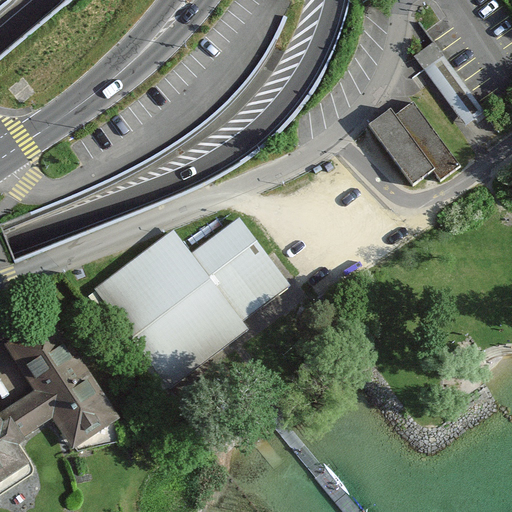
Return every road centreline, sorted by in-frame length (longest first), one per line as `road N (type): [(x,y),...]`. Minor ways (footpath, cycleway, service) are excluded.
road 1 (motorway): [(0,246),(173,181),(238,146),(292,93),(334,0)]
road 2 (motorway): [(0,175),(284,0)]
road 3 (motorway): [(181,0),(0,115)]
road 4 (primary): [(0,158),(113,77)]
road 5 (primary): [(113,77),(207,0)]
